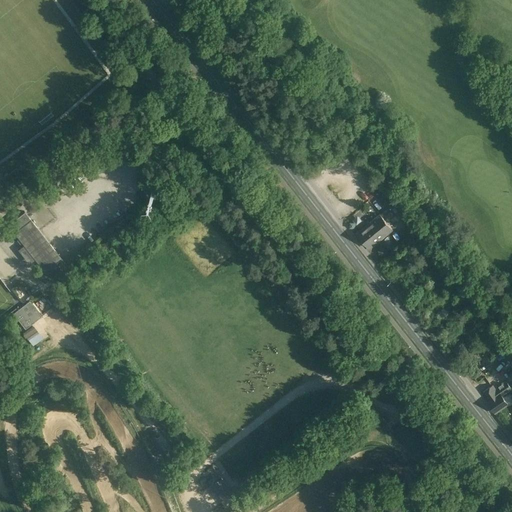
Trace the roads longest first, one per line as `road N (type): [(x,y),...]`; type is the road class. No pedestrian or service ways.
road 1 (unclassified): [(494,511),(93,0)]
road 2 (secondary): [(511,455),(151,0)]
road 3 (unknown): [(179,110),(65,221)]
